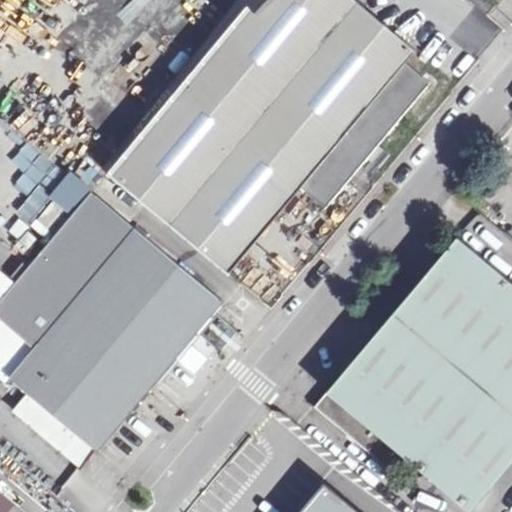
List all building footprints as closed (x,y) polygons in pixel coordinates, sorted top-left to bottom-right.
[(355,0),(257,0),(110,171),(230,273),(288,205),(303,188),(327,207),(431,84),(407,65),(416,52),(355,0)] [(469,0),(487,15),(497,3),(492,0),(469,0)] [(137,228),(94,191),(81,206),(124,242),(137,228)] [(124,242),(81,206),(0,301),(0,317),(36,349),(11,378),(97,450),(144,395),(225,301),(137,228),(124,242)] [(511,282),(458,238),(393,314),(314,405),(390,471),(404,456),(463,506),(511,448),(511,282)] [(362,511),(280,444),(222,511),(362,511)] [(0,511),(20,511),(0,495),(0,511)]
